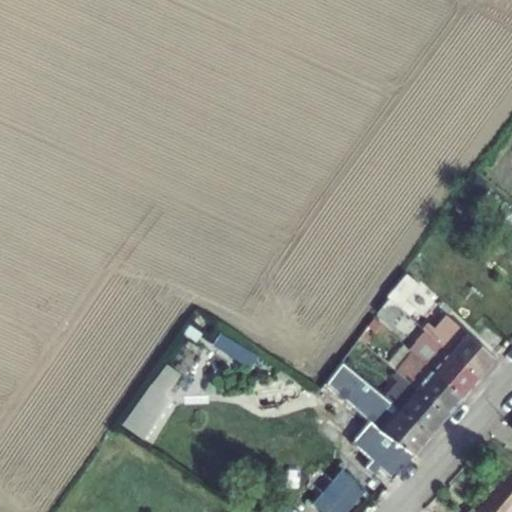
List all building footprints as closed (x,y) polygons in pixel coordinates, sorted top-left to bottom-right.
[(404,278),(415,288),(418,285),(406,275),(404,278)] [(402,310),(409,316),(415,309),(405,300),(415,288),(404,278),(387,297),(390,299),(402,310)] [(402,310),(390,299),(378,312),(390,323),(402,310)] [(480,380),(498,360),(447,316),(436,329),(429,324),(424,330),(425,331),(431,336),(480,380)] [(431,336),(425,331),(409,350),(414,355),(432,371),(464,399),(480,380),(431,336)] [(254,366),(261,353),(224,332),(217,345),(254,366)] [(414,355),(399,372),(410,382),(416,390),(447,418),(464,399),(432,371),(414,355)] [(352,370),(342,361),(327,380),(334,385),(342,375),(346,378),(352,370)] [(410,382),(399,372),(393,379),(397,383),(385,397),(389,400),(399,409),(431,437),(447,418),(416,390),(410,382)] [(172,400),(151,385),(137,404),(158,420),(172,400)] [(399,409),(389,400),(380,411),(375,417),(365,410),(360,417),(414,456),(431,437),(399,409)] [(369,403),(365,410),(375,417),(380,411),(369,403)] [(511,511),(511,479),(509,477),(478,511),(511,511)] [(297,511),(284,502),(276,511),(297,511)]
